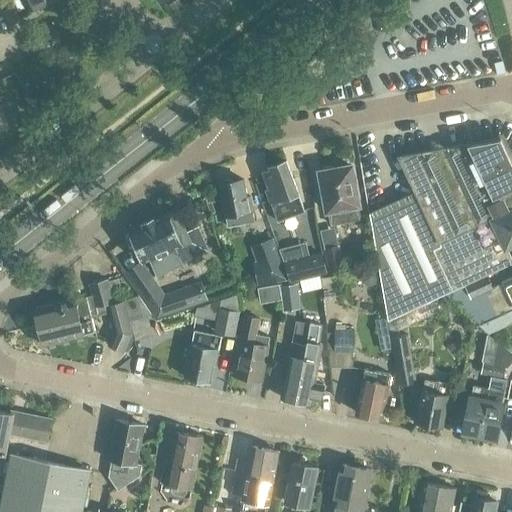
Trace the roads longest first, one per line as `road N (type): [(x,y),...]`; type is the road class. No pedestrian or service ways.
road 1 (residential): [(0,305),(147,187),(213,147),(511,87)]
road 2 (secondary): [(0,264),(327,0)]
road 3 (residential): [(400,451),(0,365)]
road 4 (residential): [(158,46),(0,177)]
road 5 (residential): [(0,52),(28,48),(112,0)]
